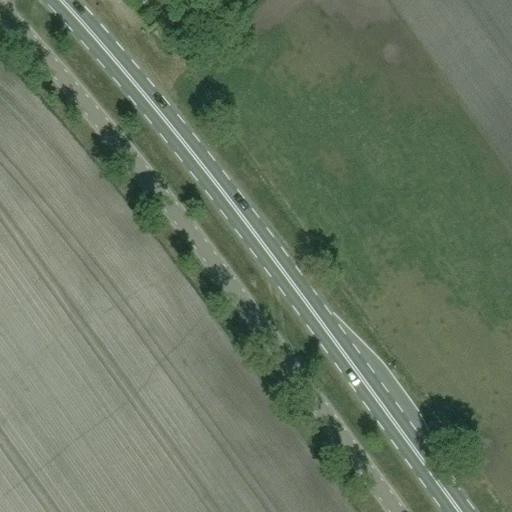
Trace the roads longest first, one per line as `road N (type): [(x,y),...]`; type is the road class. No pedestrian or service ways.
road 1 (primary): [(462,511),(247,225),(60,0)]
road 2 (unclassified): [(397,511),(211,261),(0,10)]
